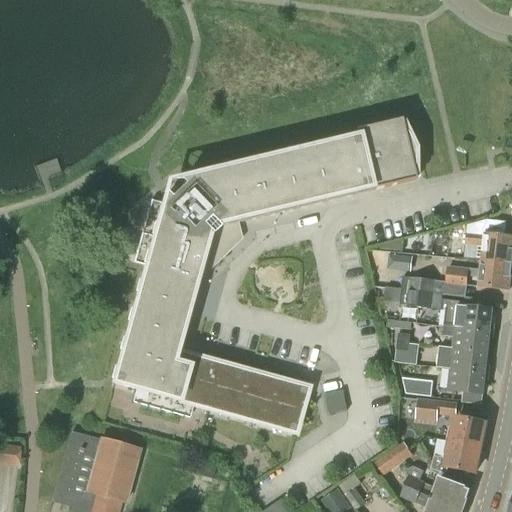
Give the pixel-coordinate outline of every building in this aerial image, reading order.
[(240,224),(309,207),(316,205),(357,195),(369,193),(415,182),(401,122),(359,132),(360,136),(182,177),(166,181),(142,267),(109,387),(297,439),(311,388),(191,354),(180,351),(182,344),(200,279),(201,274),(241,240),(237,224),(240,224)] [(483,250),(482,263),(511,265),(511,238),(467,234),(466,248),(483,250)] [(390,254),(407,250),(405,239),(387,243),(390,254)] [(387,270),(411,272),(412,258),(388,256),(387,270)] [(511,266),(511,265),(482,263),(481,273),(448,269),(446,287),(466,289),(468,278),(480,280),(479,289),(509,292),(511,266)] [(400,307),(431,311),(434,282),(403,279),(400,307)] [(446,312),(444,328),(490,334),(493,312),(488,312),(489,302),(465,299),(465,304),(442,302),(441,312),(446,312)] [(387,321),(387,329),(411,331),(412,324),(387,321)] [(454,338),(452,350),(487,355),(490,334),(444,328),(443,337),(454,338)] [(396,351),(408,353),(410,336),(398,335),(396,351)] [(452,350),(450,371),(485,375),(487,355),(452,350)] [(485,375),(450,371),(447,392),(482,396),(485,375)] [(402,379),(403,381),(406,396),(431,398),(433,383),(402,379)] [(347,390),(327,395),(333,414),(352,409),(347,390)] [(438,417),(455,419),(457,404),(417,400),(415,421),(437,424),(438,417)] [(449,429),(447,443),(480,449),(485,425),(475,423),(476,418),(466,416),(462,418),(462,420),(460,420),(456,422),(454,430),(449,429)] [(117,511),(120,503),(124,505),(139,453),(101,442),(101,443),(71,435),(52,503),(71,509),(70,511),(117,511)] [(480,449),(447,443),(443,460),(434,458),(431,471),(446,474),(447,469),(475,475),(480,449)] [(403,444),(394,451),(402,464),(412,457),(403,444)] [(402,464),(394,451),(374,465),(383,477),(402,464)] [(0,453),(0,464),(18,467),(20,457),(0,453)] [(408,477),(404,487),(463,511),(467,501),(468,502),(471,492),(441,480),(437,490),(420,483),(424,473),(413,469),(406,472),(408,477)] [(462,511),(463,511),(404,487),(399,499),(429,510),(427,511),(462,511)] [(345,497),(355,511),(357,511),(367,505),(355,489),(345,497)] [(321,502),(328,511),(345,511),(350,509),(337,491),(321,502)]
